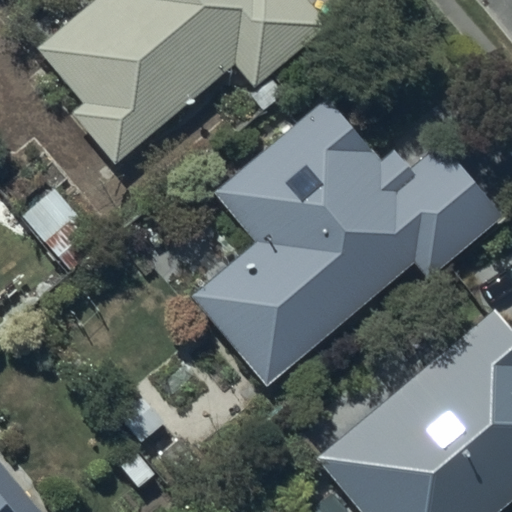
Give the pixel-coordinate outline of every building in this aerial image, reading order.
[(96,0),(42,45),(91,104),(79,114),(122,166),(220,85),(215,79),(237,60),(261,88),(334,28),(310,0),(96,0)] [(383,159),(330,97),(217,192),(261,244),(200,295),(273,382),(423,256),(437,272),(506,213),(445,140),(414,167),(397,147),(383,159)] [(62,178),(22,214),(75,272),(115,236),(62,178)] [(511,325),(498,308),(316,456),(362,511),(494,511),(511,498),(511,325)] [(0,511),(40,511),(0,462),(0,511)]
